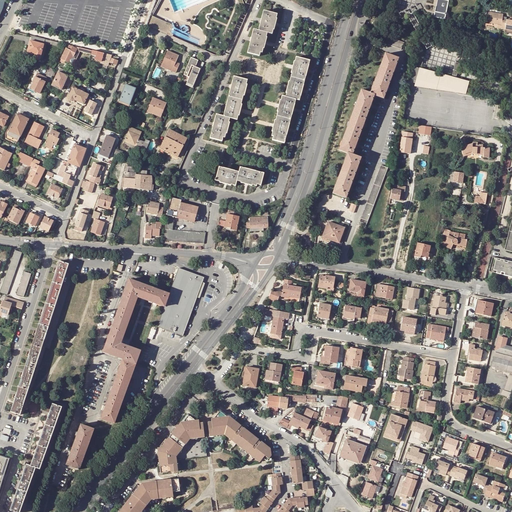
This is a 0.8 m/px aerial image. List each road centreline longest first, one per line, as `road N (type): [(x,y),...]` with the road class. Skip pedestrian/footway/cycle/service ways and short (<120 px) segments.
road 1 (secondary): [(253,267),(66,511)]
road 2 (secondary): [(81,511),(194,365)]
road 3 (residential): [(342,489),(302,446),(213,381)]
road 4 (residential): [(47,244),(0,404)]
road 5 (secondary): [(56,245),(208,255)]
road 6 (secondary): [(322,140),(361,0)]
road 7 (residential): [(93,136),(144,0)]
road 8 (residential): [(452,356),(311,329)]
road 9 (secondary): [(350,0),(311,138)]
road 10 (unknown): [(391,275),(416,139)]
road 11 (residential): [(452,356),(447,415),(455,426),(511,447)]
road 12 (secondary): [(279,253),(322,140)]
